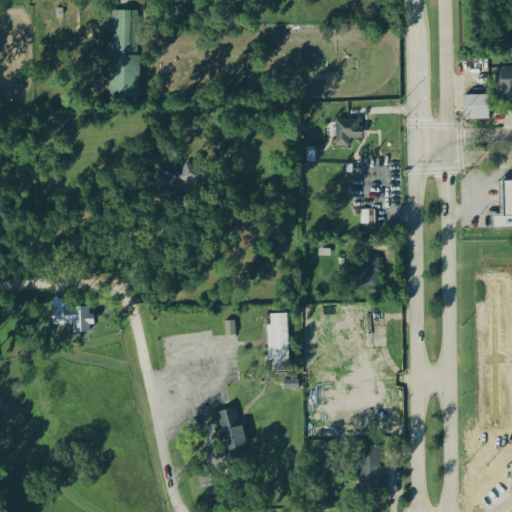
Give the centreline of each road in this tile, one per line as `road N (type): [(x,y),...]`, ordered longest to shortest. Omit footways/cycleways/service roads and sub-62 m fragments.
road 1 (secondary): [(448,511),(444,0)]
road 2 (secondary): [(413,148),(420,511)]
road 3 (residential): [(181,511),(130,303),(103,284),(0,285)]
